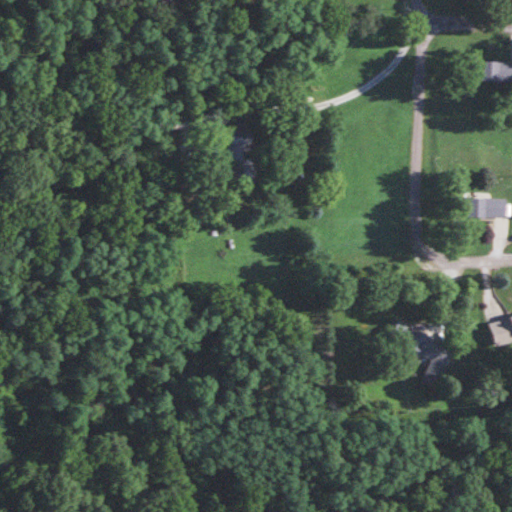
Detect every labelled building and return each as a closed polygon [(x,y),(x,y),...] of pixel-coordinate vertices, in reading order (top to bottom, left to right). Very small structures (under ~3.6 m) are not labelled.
[(511,82),(511,59),(480,59),(480,82),(511,82)] [(233,159),(233,181),(250,181),(248,131),(223,131),(224,159),(233,159)] [(467,217),(507,217),(507,197),(467,197),(467,217)] [(511,340),(511,314),(486,321),(492,345),(511,340)] [(395,321),(386,340),(442,366),(451,346),(395,321)]
